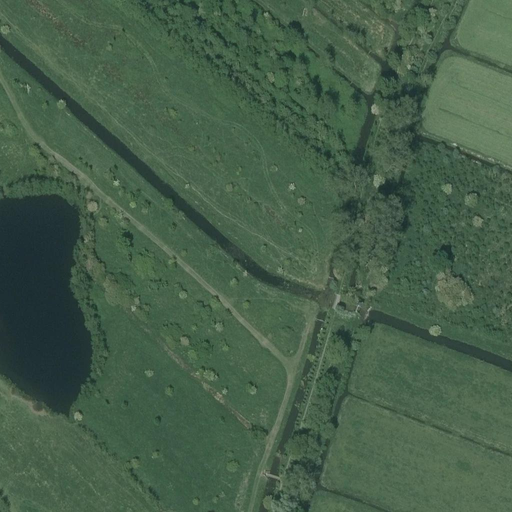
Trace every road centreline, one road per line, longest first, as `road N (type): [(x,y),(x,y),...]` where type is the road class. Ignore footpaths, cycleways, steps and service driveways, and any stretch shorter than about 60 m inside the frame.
road 1 (track): [(259,475),(293,372),(45,149),(0,77)]
road 2 (track): [(284,483),(338,295)]
